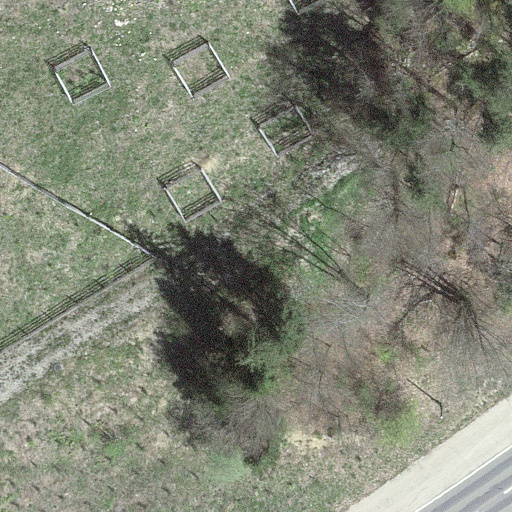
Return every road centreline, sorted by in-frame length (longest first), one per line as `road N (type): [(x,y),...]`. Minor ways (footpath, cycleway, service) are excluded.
road 1 (track): [(511,419),(379,511)]
road 2 (track): [(424,483),(355,480),(270,511)]
